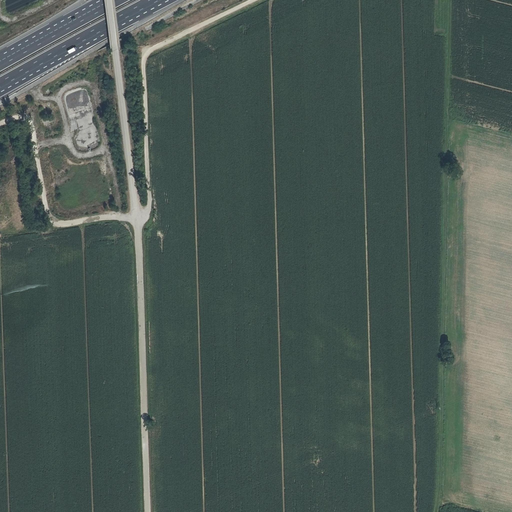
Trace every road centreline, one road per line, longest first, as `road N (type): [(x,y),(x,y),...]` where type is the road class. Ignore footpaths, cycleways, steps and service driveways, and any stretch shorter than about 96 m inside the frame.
road 1 (unclassified): [(147,511),(136,217),(108,0)]
road 2 (track): [(136,217),(148,209),(147,52),(256,0)]
road 3 (track): [(136,217),(62,225),(49,216),(32,121),(23,116),(0,126)]
road 4 (motorway): [(0,83),(152,0)]
road 5 (motorway): [(115,0),(0,63)]
